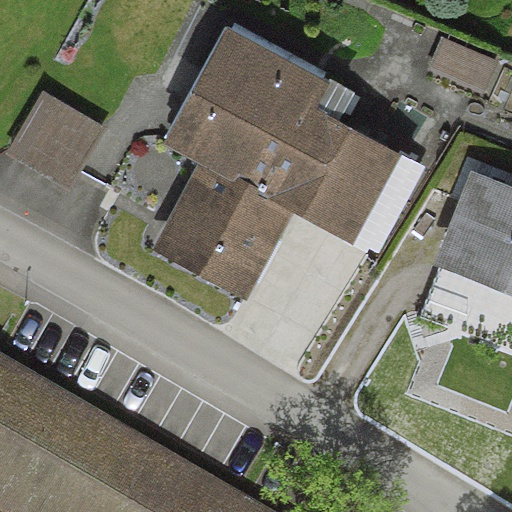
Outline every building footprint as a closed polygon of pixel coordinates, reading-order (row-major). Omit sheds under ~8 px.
[(490,67),(438,44),(427,71),(479,94),(490,67)] [(312,98),(242,60),(189,156),(208,166),(164,246),(237,286),(280,206),(358,248),(404,164),(306,110),(312,98)] [(60,186),(94,130),(40,98),(6,154),(60,186)] [(511,195),(471,179),(442,252),(482,269),(477,280),(511,294),(511,195)] [(0,457),(88,508),(86,511),(250,511),(0,366),(0,457)]
